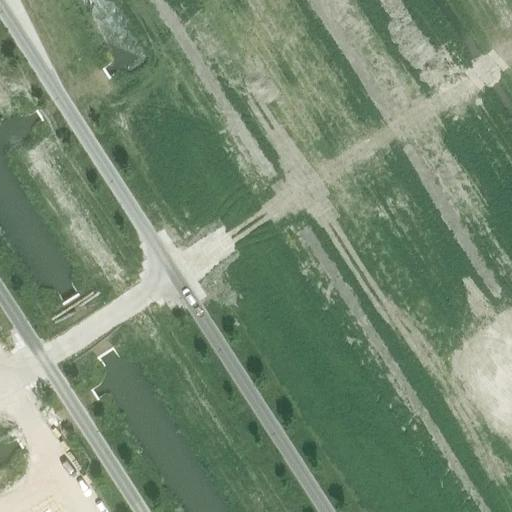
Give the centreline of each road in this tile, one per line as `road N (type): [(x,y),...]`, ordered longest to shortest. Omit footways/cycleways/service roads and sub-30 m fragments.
road 1 (tertiary): [(175,275),(0,5)]
road 2 (tertiary): [(328,511),(175,275)]
road 3 (tertiary): [(41,358),(141,511)]
road 4 (residential): [(41,358),(175,275)]
